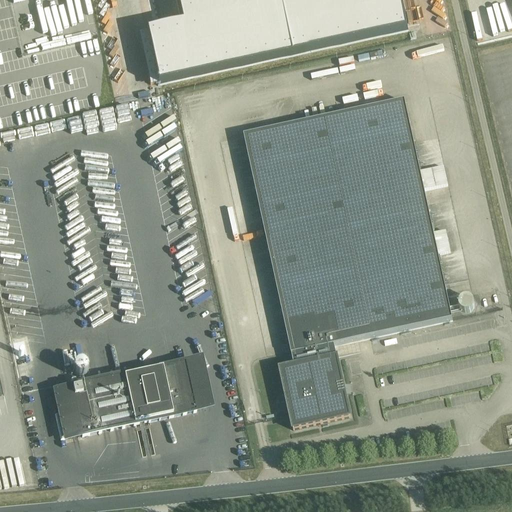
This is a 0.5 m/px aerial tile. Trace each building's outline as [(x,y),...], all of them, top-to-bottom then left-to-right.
[(175,0),(181,25),(146,33),(158,85),(320,51),(409,32),(401,0),(175,0)] [(453,322),(405,103),(244,138),(292,356),(294,368),(280,371),(293,431),(350,419),(337,358),(337,359),(335,347),(453,322)] [(431,190),(451,185),(446,167),(426,172),(431,190)] [(470,314),(474,312),(475,308),(474,303),(471,300),(468,299),(464,300),(461,302),(460,305),(460,309),(462,313),(466,315),(470,314)] [(396,341),(383,343),(384,349),(398,347),(396,341)] [(82,438),(136,427),(135,425),(148,423),(148,424),(196,413),(185,364),(138,374),(138,371),(123,374),(124,377),(91,385),(90,381),(83,383),(84,386),(71,389),(82,438)] [(87,374),(87,372),(87,371),(87,370),(86,369),(86,368),(85,367),(84,366),(83,366),(82,366),(80,366),(79,366),(78,366),(77,366),(76,367),(75,368),(74,369),(74,370),(74,371),(73,372),(74,374),(74,375),(74,376),(75,377),(76,378),(77,378),(78,379),(79,379),(80,379),(82,379),(83,379),(84,378),(85,378),(86,377),(86,376),(87,375),(87,374)]
